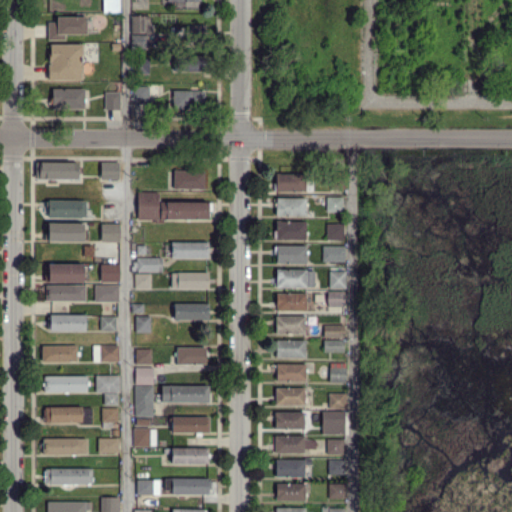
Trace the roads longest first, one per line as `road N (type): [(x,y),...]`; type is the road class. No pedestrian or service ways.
road 1 (residential): [(13,0),(14,511)]
road 2 (residential): [(240,139),(237,511)]
road 3 (tertiary): [(240,139),(511,139)]
road 4 (tertiary): [(0,138),(240,139)]
road 5 (residential): [(239,0),(240,139)]
